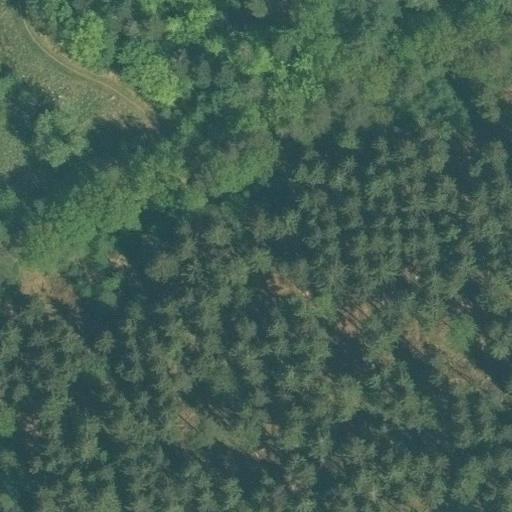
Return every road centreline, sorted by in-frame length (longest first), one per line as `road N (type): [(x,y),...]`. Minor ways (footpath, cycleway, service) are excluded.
road 1 (track): [(160,182),(332,96),(511,38)]
road 2 (track): [(0,262),(160,182)]
